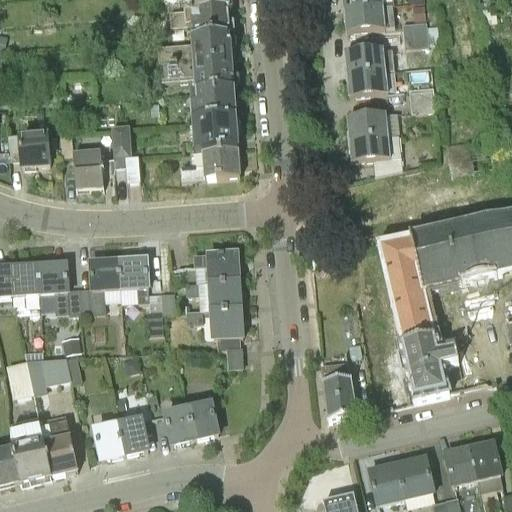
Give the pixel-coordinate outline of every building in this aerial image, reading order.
[(231,0),(163,0),(164,5),(172,4),(172,5),(184,4),(186,2),(191,1),(192,17),(227,14),(227,15),(233,14),(231,0)] [(343,0),(345,17),(385,13),(385,12),(393,11),(391,0),(343,0)] [(411,0),(412,9),(424,7),(423,0),(411,0)] [(426,27),(425,10),(413,11),(415,29),(426,27)] [(345,17),(347,38),(387,36),(385,13),(345,17)] [(227,14),(192,17),(171,19),(172,33),(193,31),(194,44),(229,41),(229,39),(234,36),(234,28),(228,25),(227,15),(227,14)] [(405,43),(429,40),(428,32),(428,28),(404,31),(405,43)] [(140,34),(125,35),(127,49),(141,47),(140,34)] [(429,40),(405,43),(407,54),(430,52),(430,51),(429,40)] [(229,41),(194,44),(195,55),(160,58),(161,74),(232,68),(231,56),(235,54),(236,53),(235,53),(235,47),(235,46),(234,46),(230,44),(229,41)] [(345,58),(348,82),(386,78),(384,56),(345,58)] [(232,68),(161,74),(162,90),(197,87),(198,99),(234,96),(234,93),(238,90),(238,91),(239,90),(238,90),(238,84),(238,83),(237,83),(233,81),(232,68)] [(389,101),(386,78),(348,82),(350,104),(389,101)] [(412,107),(435,105),(434,93),(411,96),(412,107)] [(235,99),(234,99),(234,96),(198,99),(192,99),(194,127),(236,124),(235,112),(236,111),(237,110),(238,109),(239,108),(239,107),(240,106),(240,105),(239,103),(239,102),(238,101),(237,100),(236,100),(235,99)] [(413,120),(437,118),(435,105),(412,107),(413,120)] [(386,121),(348,124),(350,147),(388,143),(386,121)] [(236,124),(194,127),(197,159),(238,156),(237,140),(238,140),(239,139),(240,138),(241,136),(241,135),(241,134),(241,132),(240,131),(240,130),(238,128),(236,127),(236,124)] [(130,133),(112,135),(113,157),(115,177),(127,176),(126,165),(132,164),(130,133)] [(103,196),(104,195),(101,156),(73,158),(72,138),(60,139),(62,163),(74,162),(77,197),(78,197),(78,196),(103,194),(103,196)] [(22,174),(51,172),(48,143),(21,145),(20,139),(8,140),(10,166),(22,165),(22,174)] [(373,167),(375,182),(403,176),(399,141),(388,143),(350,147),(352,169),(373,167)] [(489,145),(448,153),(454,183),(495,175),(489,145)] [(193,176),(181,177),(182,188),(240,183),(238,156),(197,159),(197,160),(191,160),(193,176)] [(132,165),(132,164),(126,165),(127,176),(128,190),(141,188),(139,169),(139,165),(132,165)] [(400,352),(435,343),(426,298),(462,290),(462,291),(499,283),(498,281),(511,277),(511,222),(379,252),(400,352)] [(195,263),(196,274),(210,273),(211,290),(240,288),(238,266),(239,266),(238,260),(195,263)] [(133,265),(133,266),(119,267),(121,296),(139,295),(139,309),(150,308),(149,294),(150,294),(147,266),(134,266),(134,265),(133,265)] [(93,295),(80,296),(82,321),(96,320),(96,312),(105,311),(104,297),(121,296),(119,267),(105,268),(105,267),(104,267),(104,268),(91,269),(93,295)] [(313,281),(319,286),(320,283),(322,284),(328,276),(326,274),(328,273),(322,268),(313,281)] [(53,271),(39,272),(41,300),(56,300),(58,320),(70,319),(70,322),(82,321),(80,296),(69,296),(67,270),(54,271),(54,270),(53,270),(53,271)] [(41,300),(39,272),(25,273),(25,272),(23,272),(23,273),(11,274),(12,296),(0,296),(0,318),(23,317),(22,302),(41,300)] [(211,290),(212,317),(241,315),(240,294),(240,288),(211,290)] [(202,302),(202,290),(187,291),(187,303),(202,302)] [(164,320),(176,319),(175,299),(162,300),(164,320)] [(241,315),(212,317),(214,345),(217,345),(218,358),(241,356),(241,344),(242,344),(241,315)] [(150,341),(164,340),(163,317),(148,318),(150,341)] [(204,330),(203,318),(188,319),(189,331),(204,330)] [(64,362),(81,359),(78,344),(62,347),(64,362)] [(437,344),(400,352),(413,409),(450,400),(444,376),(451,374),(451,373),(459,371),(457,358),(446,360),(445,354),(439,355),(437,344)] [(349,352),(351,365),(362,363),(360,351),(349,352)] [(241,356),(227,357),(229,374),(242,374),(241,356)] [(27,369),(35,401),(35,403),(49,400),(47,393),(71,388),(68,375),(67,366),(27,369)] [(35,401),(27,369),(7,373),(15,405),(35,401)] [(71,388),(72,388),(73,390),(82,388),(78,372),(68,375),(71,388)] [(329,429),(357,423),(350,372),(322,375),(324,391),(329,429)] [(159,410),(156,401),(149,403),(151,412),(159,410)] [(116,407),(118,417),(126,415),(123,405),(116,407)] [(195,446),(219,440),(212,411),(189,417),(195,446)] [(195,446),(189,417),(166,422),(172,451),(195,446)] [(79,477),(66,422),(40,428),(52,483),(79,477)] [(125,462),(149,456),(142,427),(119,432),(125,462)] [(52,483),(40,428),(12,434),(12,451),(13,457),(21,490),(21,491),(27,489),(26,489),(52,483)] [(125,462),(119,432),(95,438),(102,467),(125,462)] [(494,449),(469,455),(477,487),(480,499),(503,494),(500,481),(501,481),(494,449)] [(453,493),(477,487),(469,455),(445,461),(453,493)] [(0,494),(21,490),(13,457),(0,459),(0,494)] [(434,499),(426,465),(397,472),(405,506),(434,499)] [(378,511),(405,506),(397,472),(370,479),(378,511)] [(503,501),(505,511),(511,511),(511,499),(505,501),(503,501)] [(356,511),(354,502),(352,502),(353,503),(324,509),(324,511),(356,511)]
